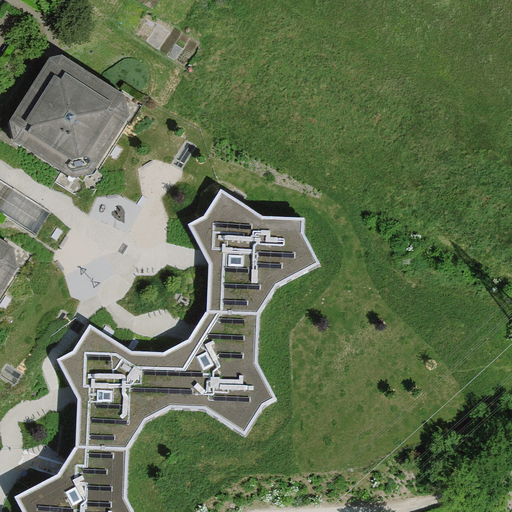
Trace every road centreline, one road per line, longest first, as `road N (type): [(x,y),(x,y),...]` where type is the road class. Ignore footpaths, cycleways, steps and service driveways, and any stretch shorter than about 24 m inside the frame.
road 1 (residential): [(0,474),(37,443),(29,379),(82,293)]
road 2 (track): [(511,476),(385,511)]
